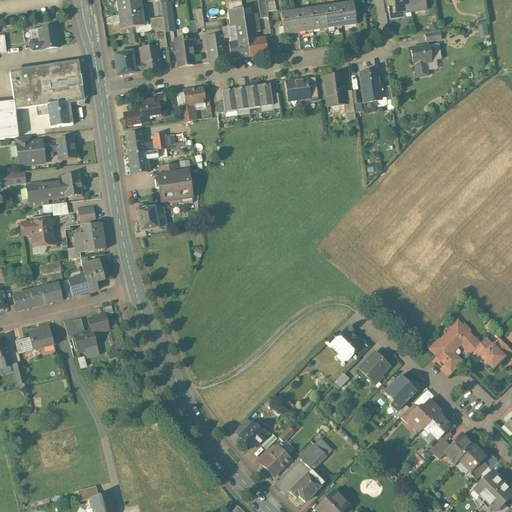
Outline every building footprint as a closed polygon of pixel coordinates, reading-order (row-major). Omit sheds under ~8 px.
[(138,0),(115,0),(116,3),(119,2),(120,8),(117,8),(118,16),(121,16),(122,22),(119,22),(120,30),(142,27),(138,0)] [(265,0),(257,0),(260,19),(257,20),(258,20),(268,18),(265,0)] [(387,0),(390,20),(402,18),(402,13),(411,12),(409,0),(387,0)] [(409,0),(411,12),(426,9),(424,0),(409,0)] [(353,3),(338,5),(341,28),(356,26),(353,3)] [(170,4),(161,6),(163,18),(164,30),(165,33),(174,32),(170,4)] [(338,5),(324,7),(327,30),(341,28),(338,5)] [(324,7),(309,10),(312,32),(327,30),(324,7)] [(202,9),(194,10),(195,21),(196,30),(205,29),(204,26),(202,9)] [(238,43),(229,44),(231,61),(249,58),(247,41),(243,17),(242,10),(229,12),(231,28),(236,28),(238,43)] [(309,10),(294,12),(298,34),(312,32),(309,10)] [(294,12),(280,14),(283,36),(298,34),(294,12)] [(257,14),(243,17),(247,41),(255,40),(254,33),(260,32),(259,25),(258,26),(257,20),(257,14)] [(163,18),(149,20),(150,32),(155,32),(164,30),(163,18)] [(66,20),(48,22),(49,29),(57,28),(67,27),(66,20)] [(195,21),(188,22),(190,34),(197,33),(196,30),(195,21)] [(49,29),(29,32),(29,34),(30,33),(31,42),(31,41),(29,45),(30,49),(33,52),(60,48),(59,47),(57,38),(56,30),(57,30),(57,28),(49,29)] [(164,30),(155,32),(156,45),(159,45),(160,49),(167,48),(165,33),(164,30)] [(440,33),(425,36),(426,43),(441,40),(440,33)] [(131,44),(139,43),(138,34),(130,35),(131,44)] [(190,39),(186,39),(185,36),(178,37),(179,40),(174,41),(178,68),(194,66),(190,39)] [(223,36),(206,38),(210,63),(226,61),(223,36)] [(255,40),(247,41),(249,58),(267,55),(265,39),(255,40)] [(428,46),(410,49),(413,66),(414,65),(416,78),(427,76),(425,64),(430,63),(431,63),(431,62),(441,60),(439,47),(429,49),(428,46)] [(157,47),(139,50),(140,55),(143,73),(161,71),(157,47)] [(132,53),(114,56),(117,77),(143,73),(140,55),(132,57),(132,53)] [(76,65),(10,75),(14,103),(15,111),(36,108),(36,107),(67,103),(67,104),(82,101),(76,65)] [(379,89),(376,71),(359,74),(364,104),(381,102),(381,100),(386,100),(384,88),(379,89)] [(343,75),(323,78),(328,114),(328,109),(343,106),(343,104),(346,103),(345,92),(343,75)] [(315,79),(286,83),(288,101),(309,99),(317,98),(315,79)] [(270,87),(257,89),(260,109),(272,107),(271,96),(270,87)] [(203,89),(182,92),(185,108),(186,113),(194,111),(196,111),(205,109),(205,105),(205,102),(203,89)] [(257,89),(245,90),(248,111),(260,109),(257,89)] [(245,90),(234,92),(237,112),(248,111),(245,90)] [(351,91),(345,92),(346,103),(343,104),(343,106),(345,115),(354,114),(353,105),(351,93),(352,93),(351,91)] [(234,92),(222,94),(224,104),(225,114),(237,112),(234,92)] [(352,93),(351,93),(353,105),(360,104),(358,92),(352,93)] [(278,95),(271,96),(272,107),(273,112),(280,111),(278,95)] [(164,96),(156,98),(156,101),(157,101),(158,109),(165,108),(164,96)] [(140,113),(123,115),(124,126),(142,124),(141,119),(159,116),(158,109),(157,101),(156,101),(139,103),(140,113)] [(14,103),(0,104),(0,140),(18,138),(15,111),(14,103)] [(67,103),(36,107),(36,108),(37,117),(48,116),(50,129),(71,126),(67,104),(67,103)] [(194,111),(186,113),(185,108),(178,109),(180,124),(196,121),(196,118),(194,111)] [(142,133),(126,136),(129,155),(167,150),(164,137),(164,134),(152,136),(153,144),(143,145),(142,133)] [(173,136),(164,137),(167,150),(171,149),(175,149),(173,136)] [(30,137),(16,139),(17,145),(17,147),(31,145),(31,143),(30,137)] [(73,139),(57,141),(57,144),(42,145),(44,159),(54,159),(53,153),(58,153),(59,162),(76,160),(73,139)] [(31,145),(17,147),(19,166),(44,163),(44,159),(42,145),(39,145),(35,143),(31,143),(31,145)] [(167,150),(129,155),(129,156),(128,156),(131,176),(148,173),(146,162),(166,159),(167,158),(172,157),(171,149),(167,150)] [(177,166),(159,168),(160,175),(178,172),(177,166)] [(5,187),(27,185),(26,171),(4,174),(5,187)] [(160,175),(157,176),(158,181),(154,182),(156,190),(159,190),(160,198),(168,197),(169,202),(178,201),(179,206),(192,204),(187,171),(160,175)] [(79,175),(62,177),(62,181),(64,195),(65,199),(82,196),(79,175)] [(62,181),(26,187),(28,200),(29,203),(35,203),(48,201),(60,199),(60,196),(64,195),(62,181)] [(28,200),(12,202),(13,210),(35,207),(35,203),(29,203),(28,200)] [(93,207),(77,210),(79,217),(94,215),(93,207)] [(153,209),(137,212),(140,232),(157,228),(153,209)] [(94,215),(79,217),(80,225),(96,223),(94,215)] [(51,221),(30,223),(31,236),(52,234),(52,228),(55,224),(54,220),(51,221)] [(30,223),(20,224),(22,237),(31,236),(30,223)] [(101,225),(82,228),(86,252),(86,254),(105,251),(101,225)] [(52,234),(31,236),(33,249),(57,247),(57,242),(53,240),(52,234)] [(83,235),(73,237),(75,248),(76,254),(79,253),(86,252),(83,235)] [(75,248),(67,250),(69,260),(80,258),(79,253),(76,254),(75,248)] [(59,262),(46,264),(46,266),(47,275),(61,273),(59,262)] [(101,262),(81,267),(83,278),(68,282),(72,298),(99,291),(96,281),(105,278),(101,262)] [(30,269),(15,271),(16,281),(32,278),(30,269)] [(15,271),(6,272),(8,284),(16,283),(16,281),(15,271)] [(58,285),(35,291),(39,307),(62,301),(58,285)] [(35,291),(12,297),(16,313),(39,307),(35,291)] [(91,333),(80,336),(78,330),(73,332),(74,336),(73,336),(74,340),(78,355),(85,353),(87,352),(87,351),(96,348),(94,338),(97,337),(96,334),(108,331),(104,316),(88,321),(91,331),(91,332),(91,333)] [(76,321),(64,324),(69,341),(74,340),(73,336),(74,336),(73,332),(78,330),(76,321)] [(449,333),(441,342),(437,342),(429,350),(436,356),(438,355),(441,357),(440,358),(440,361),(452,373),(462,363),(453,355),(453,351),(458,346),(462,346),(465,350),(470,349),(472,352),(470,354),(471,355),(476,350),(480,345),(468,333),(464,333),(464,329),(457,322),(449,330),(449,333)] [(48,328),(28,334),(32,351),(53,346),(48,328)] [(337,339),(331,345),(331,346),(346,362),(352,356),(363,345),(362,345),(347,329),(337,339)] [(333,335),(324,343),(329,348),(331,346),(331,345),(337,339),(333,335)] [(4,340),(0,340),(0,375),(1,375),(0,370),(10,367),(8,357),(9,357),(4,340)] [(492,347),(485,340),(480,345),(476,350),(482,356),(480,359),(487,366),(488,365),(494,370),(506,358),(494,345),(492,347)] [(511,352),(499,340),(494,345),(506,358),(506,357),(511,352),(511,353),(511,352)] [(25,353),(22,341),(15,342),(18,355),(25,353)] [(363,345),(352,356),(357,361),(369,348),(364,343),(362,345),(363,345)] [(96,348),(87,351),(87,352),(85,353),(87,359),(98,356),(96,348)] [(375,354),(369,360),(368,359),(363,364),(364,365),(358,370),(372,384),(380,376),(380,377),(389,368),(375,354)] [(79,359),(80,369),(87,368),(85,358),(79,359)] [(314,358),(308,364),(313,370),(319,363),(314,358)] [(13,365),(16,387),(24,385),(20,364),(13,365)] [(343,374),(334,383),(340,389),(349,380),(343,374)] [(406,383),(400,377),(383,394),(399,410),(416,393),(410,387),(411,386),(407,382),(406,383)] [(428,402),(422,408),(419,408),(417,410),(408,418),(412,421),(409,424),(413,428),(417,428),(418,427),(421,431),(423,429),(438,415),(440,413),(428,402)] [(413,405),(404,414),(408,418),(417,410),(413,405)] [(447,425),(438,415),(423,429),(429,435),(432,435),(436,439),(437,440),(445,431),(447,429),(447,425)] [(247,420),(235,432),(240,436),(251,424),(247,420)] [(266,439),(251,424),(240,436),(238,437),(251,450),(257,444),(259,446),(266,439)] [(289,428),(278,439),(283,444),(294,433),(289,428)] [(445,431),(437,440),(436,439),(430,445),(436,452),(445,442),(451,437),(445,431)] [(450,447),(443,454),(444,455),(455,467),(460,462),(475,448),(462,435),(450,447)] [(272,436),(262,446),(266,450),(276,440),(272,436)] [(436,452),(432,455),(438,461),(444,455),(443,454),(450,447),(445,442),(436,452)] [(289,454),(280,445),(277,448),(286,457),(289,454)] [(314,446),(300,460),(311,471),(325,457),(314,446)] [(277,448),(260,465),(273,478),(290,461),(286,457),(277,448)] [(475,448),(460,462),(471,473),(472,472),(482,462),(486,459),(475,448)] [(482,462),(472,472),(478,478),(481,476),(488,469),(482,462)] [(488,469),(481,476),(485,480),(492,473),(488,469)] [(497,511),(511,498),(511,492),(493,473),(485,480),(475,491),(495,511),(497,511)] [(306,475),(289,493),(296,499),(298,497),(305,503),(310,498),(315,494),(314,494),(320,488),(306,475)] [(331,494),(315,510),(317,511),(343,511),(346,509),(343,506),(345,504),(337,496),(335,498),(331,494)] [(107,496),(90,500),(92,511),(112,511),(111,503),(109,503),(107,496)]
